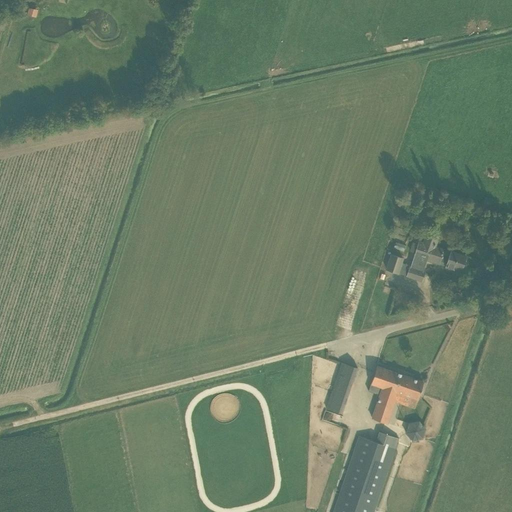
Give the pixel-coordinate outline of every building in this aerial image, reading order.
[(27,15),(31,16),(33,17),(35,9),(29,8),(27,15)] [(450,252),(435,247),(439,237),(426,233),(422,243),(419,241),(418,244),(412,242),(409,251),(414,254),(414,255),(439,264),(440,261),(446,263),(445,266),(453,269),(454,267),(461,270),(465,257),(450,251),(450,252)] [(391,254),(386,269),(397,273),(402,258),(391,254)] [(421,281),(425,270),(410,265),(406,276),(421,281)] [(341,362),(325,408),(341,414),(357,367),(341,362)] [(417,399),(423,382),(410,378),(410,377),(377,366),(368,391),(377,394),(380,387),(382,388),(372,418),(387,423),(397,393),(404,395),(417,399)] [(408,423),(405,433),(412,441),(422,438),(425,428),(418,421),(408,423)] [(333,511),(373,511),(398,438),(379,431),(375,441),(359,436),(333,511)]
